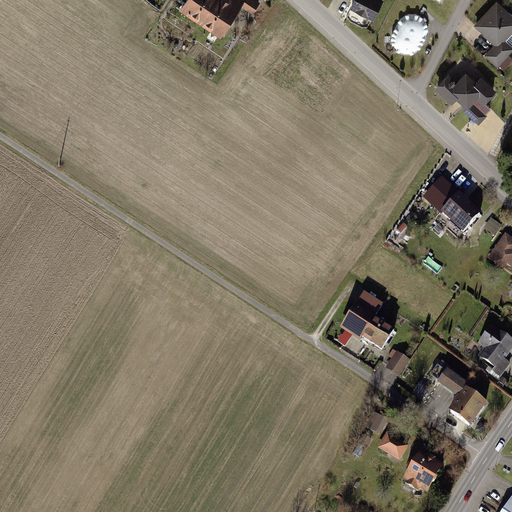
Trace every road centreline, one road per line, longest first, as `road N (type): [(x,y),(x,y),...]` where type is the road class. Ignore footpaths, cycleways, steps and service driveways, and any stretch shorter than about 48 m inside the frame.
road 1 (track): [(312,340),(0,134)]
road 2 (residential): [(511,190),(306,0)]
road 3 (residential): [(488,456),(312,340)]
